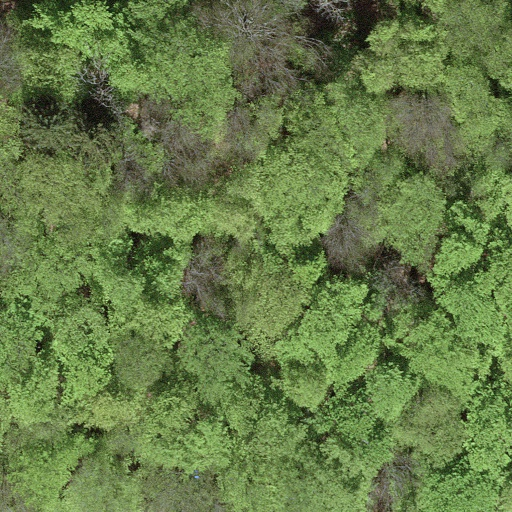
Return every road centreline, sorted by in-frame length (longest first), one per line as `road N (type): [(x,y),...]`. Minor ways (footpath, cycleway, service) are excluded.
road 1 (track): [(0,306),(181,151),(332,0)]
road 2 (track): [(0,502),(78,472),(117,471),(145,487),(147,511)]
